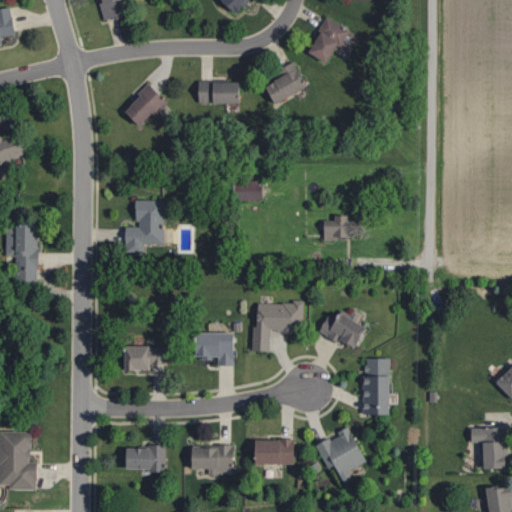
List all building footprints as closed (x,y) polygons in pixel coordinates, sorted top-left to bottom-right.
[(94,0),(101,18),(118,12),(113,0),(94,0)] [(212,0),(226,12),(236,0),(212,0)] [(0,35),(11,33),(6,6),(0,6),(0,35)] [(303,54),(321,61),(330,40),(339,44),(346,27),(319,16),(303,54)] [(273,68),(276,76),(257,84),(265,102),(302,87),(291,60),(273,68)] [(235,79),(192,81),(193,102),(236,101),(235,79)] [(160,99),(143,83),(116,112),(133,127),(160,99)] [(0,135),(0,159),(18,154),(11,132),(0,135)] [(256,198),(256,180),(227,179),(226,198),(256,198)] [(120,250),(141,250),(141,242),(160,242),(160,224),(160,198),(131,198),(131,224),(120,224),(120,250)] [(348,221),(342,221),(342,213),(329,212),(329,218),(318,218),(317,239),(332,239),(332,234),(348,234),(348,221)] [(2,254),(13,254),(12,282),(34,282),(34,236),(27,236),(27,221),(2,221),(2,254)] [(249,348),(265,349),(266,329),(288,330),(288,323),(299,323),(300,302),(251,299),(249,348)] [(213,364),(230,363),(229,329),(185,330),(186,355),(213,354),(213,364)] [(116,366),(160,366),(160,344),(116,344),(116,366)] [(385,356),(359,355),(358,411),(384,412),(385,356)] [(508,398),(511,393),(511,362),(509,359),(489,381),(508,398)] [(339,482),(349,478),(344,469),(361,461),(344,424),(333,429),(334,432),(312,442),(323,467),(331,464),(339,482)] [(497,466),(496,425),(464,426),(465,440),(475,440),(476,466),(497,466)] [(33,460),(24,460),(25,430),(0,429),(0,482),(6,482),(6,487),(32,488),(33,460)] [(245,437),(245,462),(290,461),(290,437),(245,437)] [(145,466),(145,470),(156,470),(156,461),(162,461),(161,444),(116,445),(117,466),(145,466)] [(229,444),(183,444),(183,466),(205,466),(205,471),(229,471),(229,444)] [(511,511),(511,504),(510,494),(502,494),(502,484),(481,485),(482,511),(511,511)]
